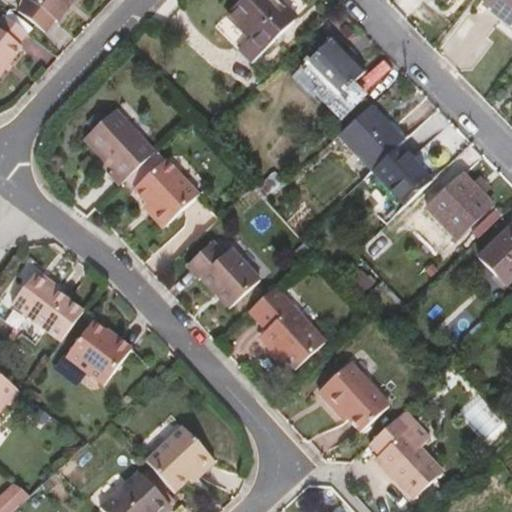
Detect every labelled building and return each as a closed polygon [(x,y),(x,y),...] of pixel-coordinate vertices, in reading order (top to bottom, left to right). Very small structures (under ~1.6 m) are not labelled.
[(58,23),(74,0),(27,0),(29,1),(55,20),(58,23)] [(298,19),(279,0),(242,0),(226,16),(249,40),(238,51),(252,65),(298,19)] [(511,0),(486,0),(480,8),(511,31),(511,0)] [(55,20),(29,1),(20,13),(46,32),(55,20)] [(19,45),(27,34),(3,15),(0,19),(0,76),(22,47),(19,45)] [(218,26),(237,48),(246,40),(227,18),(218,26)] [(323,84),(318,90),(313,94),(341,123),(368,96),(355,83),(363,75),(330,41),(305,66),(308,68),(323,84)] [(302,74),(318,90),(323,84),(308,68),(302,74)] [(372,172),(400,147),(405,142),(372,106),(339,137),(372,172)] [(109,174),(120,186),(156,154),(116,110),(84,140),(112,171),(109,174)] [(384,185),(404,208),(433,182),(400,147),(372,172),(361,183),(373,196),(384,185)] [(152,210),(149,214),(163,230),(199,197),(165,160),(133,190),(146,204),(152,210)] [(442,227),(456,242),(493,205),(464,175),(426,210),(430,215),(422,223),(433,235),(442,227)] [(260,194),(268,203),(287,186),(279,176),(260,194)] [(143,207),(149,214),(152,210),(146,204),(143,207)] [(511,282),(511,225),(477,257),(506,287),(511,282)] [(224,255),(212,243),(186,267),(199,280),(200,278),(230,310),(261,281),(231,249),(224,255)] [(85,314),(34,275),(12,305),(62,344),(85,314)] [(274,348),(284,360),(295,371),(326,343),(276,289),(274,290),(249,313),(267,331),(258,338),(271,351),(274,348)] [(132,351),(93,322),(66,358),(104,387),(132,351)] [(283,360),(284,360),(274,348),(271,351),(281,362),(283,360)] [(391,407),(351,363),(318,393),(346,423),(348,421),(361,434),(391,407)] [(20,393),(0,377),(0,412),(6,404),(9,406),(20,393)] [(478,394),(459,411),(488,444),(508,427),(478,394)] [(407,412),(370,446),(379,456),(375,460),(392,479),(393,478),(414,501),(443,473),(421,448),(431,439),(407,412)] [(145,462),(174,493),(189,480),(199,471),(202,475),(215,463),(182,428),(145,462)] [(193,484),(202,475),(199,471),(189,480),(193,484)] [(165,511),(171,507),(139,472),(100,508),(103,511),(165,511)] [(13,485),(5,493),(18,507),(29,497),(13,485)] [(5,493),(0,497),(0,511),(13,511),(18,507),(5,493)]
